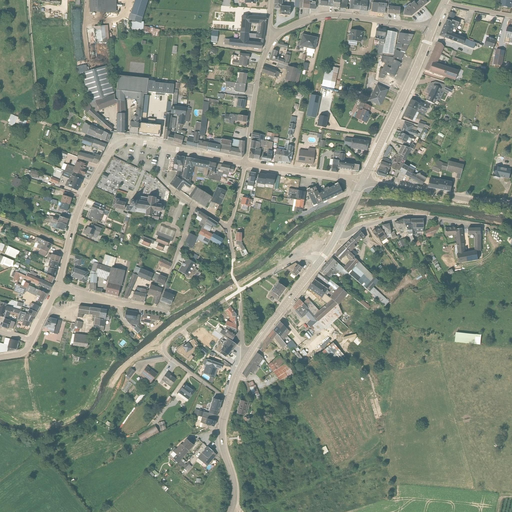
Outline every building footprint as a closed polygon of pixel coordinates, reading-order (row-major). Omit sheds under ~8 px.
[(89,0),(89,13),(116,13),(116,0),(89,0)] [(135,22),(141,22),(148,0),(134,0),(130,14),(129,14),(128,20),(135,22)] [(303,0),(299,0),(298,8),(309,9),(309,0),(306,0),(306,1),(303,1),(303,0)] [(309,0),(309,9),(315,10),(315,6),(319,6),(319,0),(309,0)] [(329,0),(329,7),(339,8),(340,0),(329,0)] [(340,0),(339,8),(346,9),(346,4),(349,5),(350,0),(349,0),(340,0)] [(349,5),(349,10),(359,11),(361,1),(360,0),(356,0),(356,1),(350,0),(349,5)] [(367,0),(367,2),(361,1),(359,11),(366,12),(367,10),(369,10),(370,2),(370,0),(367,0)] [(374,3),(374,0),(370,0),(370,2),(372,3),(371,12),(377,13),(378,4),(374,3)] [(383,3),(383,4),(378,4),(377,13),(384,14),(384,12),(387,13),(388,6),(388,0),(385,0),(385,3),(383,3)] [(419,9),(424,6),(420,0),(415,4),(419,9)] [(415,4),(413,2),(411,4),(410,3),(404,8),(404,15),(411,16),(419,9),(415,4)] [(274,5),(274,8),(280,9),(279,15),(289,16),(290,8),(282,7),(282,5),(274,5)] [(387,13),(399,15),(400,8),(388,6),(387,13)] [(248,34),(249,24),(259,24),(258,33),(253,33),(253,34),(256,35),(256,38),(259,38),(261,39),(263,39),(266,18),(241,16),(240,33),(248,34)] [(446,19),(439,36),(444,38),(446,32),(454,35),(458,23),(452,20),(451,23),(450,22),(450,21),(446,19)] [(141,30),(143,30),(143,29),(143,22),(141,22),(131,22),(131,35),(141,35),(141,30)] [(107,26),(93,27),(95,43),(96,43),(96,50),(101,49),(100,42),(109,41),(107,26)] [(144,26),(143,30),(141,35),(158,37),(159,30),(155,29),(154,29),(144,26)] [(376,29),(374,38),(377,39),(377,41),(379,41),(376,55),(381,56),(386,31),(376,29)] [(350,30),(348,41),(360,43),(362,32),(350,30)] [(394,44),(397,33),(386,31),(381,56),(393,58),(393,56),(394,56),(395,50),(395,48),(396,45),(394,44)] [(444,38),(473,49),(476,43),(454,35),(446,32),(444,38)] [(248,34),(240,33),(239,41),(224,39),(224,45),(262,50),(263,39),(261,39),(260,43),(248,42),(249,38),(256,38),(256,35),(253,34),(248,34)] [(405,52),(412,35),(399,34),(397,45),(396,45),(395,48),(400,49),(400,50),(405,52)] [(298,41),(297,46),(296,47),(295,50),(299,51),(300,48),(303,49),(303,48),(307,49),(310,37),(307,36),(307,35),(305,35),(304,35),(302,35),(300,42),(298,41)] [(314,54),(317,38),(310,37),(307,49),(306,52),(314,54)] [(487,38),(484,47),(493,50),(496,41),(487,38)] [(442,52),(433,49),(425,70),(454,81),(458,71),(437,64),(442,52)] [(502,66),(504,51),(496,49),(493,64),(502,66)] [(284,61),(283,60),(278,59),(279,58),(277,58),(276,58),(277,52),(275,51),(274,51),(272,50),(269,61),(277,63),(282,65),(284,61)] [(379,68),(378,78),(383,79),(384,76),(385,76),(386,73),(394,76),(398,68),(397,67),(403,54),(404,54),(395,50),(394,56),(393,56),(393,58),(381,56),(381,62),(384,64),(382,69),(379,68)] [(284,61),(282,65),(287,66),(291,53),(286,52),(285,55),(284,55),(283,60),(284,61)] [(249,55),(239,54),(239,57),(238,57),(238,58),(239,58),(238,61),(236,61),(236,60),(235,60),(233,60),(232,61),(231,62),(232,63),(232,64),(232,65),(246,67),(247,62),(246,62),(247,59),(248,59),(249,55)] [(282,65),(277,63),(276,67),(287,71),(284,80),(285,80),(284,83),(288,84),(289,81),(298,84),(301,70),(297,69),(292,67),(287,66),(282,65)] [(124,102),(116,100),(115,100),(114,94),(106,66),(89,71),(88,67),(87,68),(86,65),(76,67),(78,74),(81,73),(89,102),(83,109),(105,129),(110,132),(112,129),(112,127),(107,123),(96,112),(116,104),(116,133),(125,134),(125,114),(124,102)] [(263,67),(261,72),(277,78),(279,73),(263,67)] [(339,70),(326,67),(323,86),(335,88),(339,70)] [(247,74),(237,73),(235,83),(245,84),(247,74)] [(116,100),(124,102),(124,98),(131,99),(137,99),(136,103),(134,104),(136,108),(136,109),(142,110),(144,94),(146,94),(147,92),(148,81),(148,79),(118,76),(116,100)] [(154,92),(155,83),(155,82),(148,81),(147,92),(154,92)] [(235,83),(226,82),(225,87),(234,88),(233,90),(235,90),(234,92),(244,94),(245,84),(235,83)] [(387,90),(374,84),(370,91),(372,93),(368,100),(380,106),(387,90)] [(428,88),(427,88),(426,91),(427,91),(426,93),(428,94),(427,96),(428,96),(426,101),(434,104),(436,100),(440,101),(444,92),(447,94),(448,92),(443,90),(433,85),(431,89),(428,87),(428,88)] [(310,95),(306,116),(316,118),(320,97),(310,95)] [(234,96),(233,108),(244,109),(246,97),(234,96)] [(419,104),(410,100),(407,107),(416,111),(416,112),(418,113),(423,116),(426,111),(427,111),(428,111),(428,110),(428,109),(428,108),(428,106),(420,102),(419,104)] [(200,123),(199,136),(204,137),(208,103),(204,102),(203,102),(200,123)] [(371,107),(360,102),(357,110),(358,110),(354,118),(365,123),(368,116),(369,117),(370,115),(367,114),(371,107)] [(172,106),(171,114),(166,113),(165,126),(163,139),(164,139),(181,144),(185,132),(181,132),(182,125),(183,125),(186,106),(181,105),(181,107),(172,106)] [(403,116),(414,122),(418,113),(416,112),(416,111),(407,107),(403,116)] [(142,110),(136,109),(135,113),(133,113),(133,117),(132,117),(132,122),(140,123),(142,111),(142,110)] [(69,112),(65,118),(67,119),(69,120),(71,117),(73,118),(71,121),(73,123),(77,117),(73,114),(69,112)] [(225,114),(224,123),(233,125),(234,121),(246,123),(247,117),(229,114),(229,115),(225,114)] [(10,121),(8,124),(13,127),(15,123),(24,127),(27,121),(11,115),(8,120),(10,121)] [(291,117),(287,135),(292,136),(296,118),(291,117)] [(140,123),(132,122),(130,122),(129,134),(138,135),(138,133),(138,129),(140,129),(140,124),(140,123)] [(189,135),(188,136),(186,145),(197,148),(199,136),(200,123),(196,122),(193,136),(189,135)] [(84,123),(80,132),(86,135),(90,125),(84,123)] [(424,127),(418,126),(417,128),(412,127),(413,126),(404,123),(401,132),(419,138),(424,127)] [(160,126),(147,124),(140,124),(140,129),(138,129),(138,133),(153,135),(153,137),(159,139),(160,126)] [(90,125),(86,135),(94,137),(97,129),(90,125)] [(108,142),(110,135),(97,129),(94,137),(108,142)] [(265,135),(252,132),(251,137),(257,138),(256,142),(251,141),(250,148),(255,149),(255,148),(259,148),(260,141),(264,141),(265,135)] [(278,142),(279,134),(268,132),(267,135),(271,136),(270,141),(278,142)] [(401,135),(399,135),(397,139),(404,142),(402,145),(411,149),(413,150),(415,146),(412,145),(414,140),(402,133),(401,135)] [(204,137),(199,136),(197,148),(206,150),(208,143),(204,142),(205,139),(204,137)] [(78,152),(77,159),(97,164),(106,145),(94,141),(83,138),(81,144),(102,151),(100,155),(94,154),(93,157),(78,152)] [(213,141),(209,140),(208,143),(206,150),(219,153),(220,145),(221,139),(214,138),(213,141)] [(236,156),(243,157),(243,154),(244,153),(244,142),(231,139),(231,141),(221,139),(220,145),(230,147),(229,155),(236,156)] [(366,151),(367,141),(352,139),(350,148),(366,151)] [(259,148),(255,148),(255,149),(254,159),(259,160),(261,149),(262,150),(263,148),(267,149),(271,150),(273,143),(264,141),(260,141),(259,148)] [(282,162),(290,164),(293,147),(291,146),(291,145),(289,145),(289,146),(288,146),(288,141),(286,141),(284,151),(282,162)] [(230,147),(220,145),(219,153),(229,155),(230,147)] [(411,149),(402,145),(396,157),(402,159),(405,161),(411,149)] [(383,157),(385,158),(387,154),(390,148),(391,147),(388,146),(383,157)] [(299,150),(297,162),(313,164),(315,149),(308,148),(307,152),(299,150)] [(271,150),(267,149),(266,155),(262,154),(261,161),(270,162),(273,150),(271,150)] [(284,151),(276,149),(274,160),(282,162),(284,151)] [(332,168),(331,172),(337,173),(338,169),(340,151),(334,151),(333,160),(330,160),(329,168),(332,168)] [(340,151),(338,169),(358,172),(359,165),(344,163),(345,154),(344,154),(344,152),(340,151)] [(174,158),(172,171),(177,172),(183,173),(187,158),(176,156),(174,158)] [(400,163),(402,159),(396,157),(395,159),(394,158),(393,159),(390,166),(399,171),(403,164),(400,163)] [(210,163),(187,158),(183,173),(182,178),(190,183),(193,167),(198,168),(197,172),(202,173),(202,176),(204,176),(204,178),(207,179),(211,169),(209,168),(210,163)] [(385,159),(382,158),(375,173),(377,176),(386,178),(390,166),(393,159),(392,159),(388,158),(387,160),(385,159)] [(434,159),(431,167),(430,170),(439,173),(440,169),(457,174),(456,178),(459,179),(464,160),(459,158),(458,164),(448,162),(448,164),(443,163),(434,159)] [(64,170),(64,171),(73,173),(73,172),(84,176),(85,172),(84,172),(86,165),(77,162),(74,167),(67,165),(63,164),(61,169),(64,170)] [(213,174),(216,164),(210,163),(209,168),(211,169),(207,179),(219,182),(220,176),(213,174)] [(228,172),(232,173),(234,167),(216,164),(213,174),(220,176),(222,174),(227,175),(228,172)] [(408,167),(403,164),(399,171),(399,172),(404,175),(408,167)] [(410,165),(408,167),(404,175),(410,178),(412,173),(415,168),(410,165)] [(511,169),(495,166),(493,176),(500,178),(500,176),(509,178),(511,169)] [(175,176),(169,184),(176,190),(177,189),(179,191),(184,185),(189,189),(192,185),(190,183),(182,178),(183,173),(177,172),(175,176)] [(252,190),(255,174),(249,173),(247,183),(245,182),(243,188),(246,189),(252,190)] [(412,173),(410,178),(422,185),(426,178),(420,175),(420,173),(416,175),(412,173)] [(263,175),(258,175),(256,184),(264,185),(264,184),(266,175),(263,174),(263,175)] [(66,181),(65,186),(77,191),(82,180),(70,175),(68,182),(66,181)] [(264,184),(273,186),(275,177),(269,176),(270,175),(266,175),(264,184)] [(14,178),(11,185),(20,189),(23,181),(14,178)] [(437,189),(439,180),(429,178),(427,188),(437,189)] [(439,180),(437,189),(450,192),(452,182),(439,180)] [(315,187),(306,191),(313,206),(321,202),(342,193),(338,184),(329,189),(328,187),(323,189),(324,192),(319,194),(315,187)] [(200,190),(196,187),(189,198),(191,199),(194,201),(198,203),(201,205),(205,207),(211,197),(200,190)] [(219,205),(225,192),(216,188),(208,207),(212,209),(215,203),(219,205)] [(98,191),(96,196),(104,201),(107,195),(98,191)] [(292,207),(302,208),(305,192),(298,191),(296,197),(287,196),(287,199),(294,200),(292,207)] [(63,193),(60,202),(62,202),(69,205),(70,203),(69,203),(70,200),(71,200),(71,198),(72,195),(63,193)] [(126,206),(125,211),(129,211),(129,212),(145,214),(145,216),(152,217),(152,219),(158,220),(159,213),(160,213),(160,212),(163,211),(164,211),(163,210),(164,207),(163,207),(161,205),(161,204),(160,204),(160,205),(158,204),(158,201),(159,200),(158,200),(155,200),(156,199),(156,198),(156,197),(155,198),(149,197),(148,196),(147,196),(148,197),(148,198),(145,198),(145,197),(144,197),(144,198),(141,197),(141,196),(141,197),(137,196),(136,196),(136,197),(136,201),(130,200),(129,206),(126,206)] [(125,217),(129,218),(130,218),(130,217),(133,218),(133,217),(131,216),(131,215),(127,213),(126,214),(123,212),(123,211),(124,211),(125,203),(119,201),(119,199),(114,198),(112,208),(115,209),(115,211),(125,217)] [(243,198),(241,205),(242,205),(241,209),(247,210),(248,207),(249,203),(251,203),(252,200),(243,198)] [(69,205),(62,202),(60,207),(59,207),(58,211),(63,212),(63,210),(67,212),(69,205)] [(92,210),(89,217),(93,219),(98,221),(101,222),(104,214),(102,213),(104,210),(103,210),(93,205),(91,210),(92,210)] [(201,229),(208,218),(202,214),(197,211),(195,209),(193,214),(197,215),(195,219),(200,222),(199,224),(201,225),(199,228),(201,229)] [(59,219),(49,216),(48,217),(46,216),(46,218),(66,225),(68,220),(59,217),(59,219)] [(44,218),(43,222),(47,224),(50,223),(54,224),(52,227),(64,231),(66,225),(46,218),(44,218)] [(198,234),(209,240),(219,246),(223,240),(213,234),(212,235),(208,232),(208,231),(209,232),(211,228),(211,227),(211,226),(214,228),(217,224),(208,218),(201,229),(198,234)] [(402,220),(394,223),(397,230),(398,230),(400,235),(402,234),(402,233),(406,231),(402,220)] [(410,220),(402,220),(406,231),(408,236),(412,244),(413,244),(414,246),(416,245),(412,237),(412,235),(411,230),(410,220)] [(423,232),(423,220),(410,220),(411,230),(412,235),(415,235),(415,232),(423,232)] [(391,233),(388,224),(387,223),(384,224),(384,225),(382,226),(383,230),(384,230),(384,233),(387,238),(391,237),(392,239),(396,237),(393,232),(391,233)] [(101,230),(91,225),(93,226),(91,229),(88,228),(87,230),(85,229),(83,233),(88,236),(87,237),(91,239),(93,234),(98,236),(101,230)] [(157,231),(173,237),(175,232),(160,226),(157,231)] [(320,240),(322,242),(327,235),(326,233),(328,230),(321,226),(313,237),(319,241),(320,240)] [(439,226),(424,231),(427,238),(441,232),(439,226)] [(445,229),(445,236),(456,235),(456,229),(455,227),(452,227),(452,228),(449,228),(445,229)] [(377,238),(380,243),(387,238),(384,233),(380,228),(377,230),(376,229),(372,232),(373,233),(372,233),(376,239),(377,238)] [(457,253),(456,253),(457,263),(478,260),(477,252),(480,252),(480,229),(468,229),(468,234),(474,235),(474,250),(463,252),(462,229),(456,229),(456,235),(456,238),(453,238),(454,240),(456,240),(457,253)] [(173,237),(157,231),(155,236),(157,236),(155,242),(142,236),(140,240),(143,241),(141,245),(148,248),(150,243),(153,245),(153,244),(157,245),(156,249),(162,251),(164,246),(167,247),(169,241),(171,242),(173,237)] [(352,239),(356,243),(361,239),(362,241),(365,238),(360,232),(352,239)] [(209,240),(198,234),(197,237),(189,233),(185,243),(186,243),(185,246),(192,249),(196,240),(207,245),(209,240)] [(29,239),(28,242),(35,244),(36,243),(49,249),(50,246),(52,247),(53,245),(35,237),(34,241),(29,239)] [(343,247),(354,257),(357,254),(352,250),(358,245),(356,243),(352,239),(343,247)] [(399,241),(402,248),(408,247),(407,244),(406,245),(403,239),(399,241)] [(36,243),(35,244),(34,247),(40,249),(38,253),(45,257),(49,249),(36,243)] [(8,246),(4,254),(16,259),(19,252),(8,246)] [(343,268),(350,275),(385,306),(389,302),(373,288),(378,281),(354,257),(343,247),(334,256),(340,261),(344,256),(346,257),(346,258),(349,261),(343,268)] [(373,247),(370,250),(374,255),(378,252),(373,247)] [(60,257),(48,254),(46,259),(58,263),(60,257)] [(116,258),(105,254),(103,260),(99,258),(98,261),(98,264),(111,269),(111,268),(113,268),(116,258)] [(13,267),(15,262),(0,255),(0,264),(3,265),(10,267),(11,267),(12,267),(13,267)] [(71,275),(71,277),(80,280),(80,281),(84,283),(87,276),(87,277),(89,272),(75,267),(76,265),(80,266),(82,259),(75,257),(74,261),(75,261),(74,264),(75,264),(72,273),(71,273),(71,275)] [(319,272),(329,280),(333,275),(334,276),(336,276),(336,275),(338,277),(339,276),(343,279),(344,278),(346,280),(350,275),(343,268),(331,258),(327,263),(319,272)] [(44,262),(45,262),(44,265),(57,269),(58,263),(46,259),(45,259),(44,262)] [(108,284),(105,294),(117,297),(120,286),(121,286),(125,271),(113,268),(111,268),(111,269),(98,264),(98,261),(92,259),(89,263),(93,265),(90,272),(89,289),(96,292),(102,293),(102,289),(96,288),(96,284),(97,284),(97,277),(107,281),(107,283),(108,284)] [(160,259),(157,265),(169,270),(171,264),(160,259)] [(182,265),(179,271),(185,275),(185,276),(185,277),(186,278),(187,278),(189,279),(190,278),(191,277),(192,277),(192,275),(194,275),(197,271),(194,269),(195,267),(194,266),(196,264),(187,259),(185,264),(183,266),(182,265)] [(286,268),(282,270),(287,273),(289,271),(296,277),(302,268),(298,265),(295,263),(286,268)] [(56,270),(45,267),(43,273),(54,278),(56,270)] [(17,269),(35,278),(37,274),(31,272),(30,274),(18,268),(17,269)] [(35,278),(17,269),(16,272),(15,272),(15,273),(13,272),(11,277),(13,278),(13,280),(17,281),(13,292),(23,295),(24,292),(25,293),(26,291),(28,285),(32,287),(33,286),(25,282),(23,286),(17,284),(20,276),(38,285),(40,280),(35,278)] [(140,269),(137,277),(150,282),(153,274),(140,269)] [(41,272),(39,274),(41,275),(40,278),(52,283),(54,278),(43,273),(41,272)] [(338,305),(347,294),(329,280),(319,272),(316,276),(335,291),(329,298),(338,305)] [(137,277),(132,274),(123,298),(127,299),(137,277)] [(160,288),(162,289),(163,285),(166,278),(160,276),(155,274),(152,280),(155,281),(155,282),(158,283),(161,285),(160,288)] [(40,280),(38,285),(50,290),(52,286),(40,280)] [(324,294),(327,291),(327,290),(314,280),(311,284),(324,294)] [(139,293),(145,294),(147,295),(155,296),(159,297),(162,289),(160,288),(161,285),(158,283),(157,287),(150,284),(149,290),(140,288),(139,293)] [(271,291),(267,297),(273,302),(275,299),(277,301),(286,289),(278,283),(272,291),(271,291)] [(307,307),(310,311),(314,315),(313,316),(317,321),(310,328),(316,335),(323,328),(325,330),(342,314),(338,305),(329,298),(324,294),(311,284),(308,288),(322,298),(320,300),(326,304),(319,311),(307,298),(304,302),(301,298),(299,300),(307,307)] [(28,285),(26,291),(39,298),(37,301),(42,303),(47,295),(32,287),(28,285)] [(145,294),(139,293),(134,292),(132,300),(143,303),(145,294)] [(171,305),(174,296),(164,292),(160,301),(171,305)] [(358,302),(368,310),(370,307),(360,299),(358,302)] [(299,300),(292,307),(301,318),(305,315),(310,311),(307,307),(299,300)] [(31,303),(27,315),(34,317),(40,307),(31,303)] [(0,305),(0,316),(5,318),(7,311),(19,314),(20,312),(21,311),(12,309),(12,307),(6,306),(5,307),(0,305)] [(98,329),(100,309),(79,306),(77,317),(82,318),(83,314),(89,315),(92,316),(92,321),(94,322),(93,328),(98,329)] [(227,326),(236,330),(236,314),(234,312),(230,307),(225,311),(229,316),(229,322),(227,321),(224,325),(227,326)] [(100,309),(98,329),(98,330),(104,331),(105,320),(109,321),(110,316),(106,315),(107,310),(100,309)] [(5,318),(1,327),(7,329),(8,327),(13,329),(15,322),(7,320),(9,314),(18,316),(19,314),(7,311),(5,318)] [(126,311),(125,318),(129,324),(138,326),(140,315),(136,315),(137,312),(126,311)] [(18,316),(17,321),(23,323),(22,325),(28,327),(29,322),(31,323),(34,317),(27,315),(26,314),(20,312),(19,314),(18,316)] [(141,317),(140,322),(150,324),(150,323),(152,324),(158,320),(159,317),(143,314),(143,318),(141,317)] [(57,320),(50,318),(47,319),(44,327),(48,328),(47,330),(51,331),(50,333),(53,334),(57,320)] [(53,334),(57,335),(61,321),(57,320),(53,334)] [(74,324),(73,328),(73,331),(78,332),(79,329),(81,329),(83,323),(75,321),(74,324)] [(276,326),(286,337),(290,332),(279,322),(276,326)] [(236,330),(227,326),(223,331),(219,327),(216,331),(219,333),(225,337),(231,341),(235,336),(236,330)] [(273,330),(283,341),(286,337),(276,326),(273,330)] [(267,337),(271,341),(274,338),(282,349),(286,345),(283,341),(273,330),(267,337)] [(456,333),(456,343),(481,345),(481,344),(482,336),(456,333)] [(72,334),(70,345),(87,348),(89,336),(72,334)] [(217,348),(228,356),(231,350),(236,344),(231,341),(225,337),(217,348)] [(271,341),(267,337),(262,343),(261,346),(258,349),(263,353),(264,353),(266,350),(265,350),(271,341)] [(357,337),(353,342),(357,346),(361,341),(357,337)] [(3,349),(0,349),(0,352),(15,350),(18,341),(5,338),(3,344),(3,349)] [(198,346),(193,339),(186,344),(185,344),(186,345),(184,346),(183,345),(178,348),(177,349),(177,350),(177,351),(178,352),(178,353),(179,353),(180,353),(187,358),(191,354),(192,354),(193,353),(193,352),(198,346)] [(185,344),(186,344),(185,343),(177,347),(177,348),(176,349),(176,350),(176,352),(177,352),(177,353),(189,362),(194,356),(192,354),(191,354),(187,358),(180,353),(179,353),(178,353),(178,352),(177,351),(177,350),(177,349),(178,348),(183,345),(184,346),(186,345),(185,344)] [(322,352),(333,366),(345,357),(333,343),(322,352)] [(201,347),(198,350),(206,356),(208,353),(201,347)] [(228,356),(217,348),(215,350),(227,359),(229,356),(228,356)] [(242,374),(246,379),(250,373),(252,375),(263,359),(261,356),(257,353),(242,374)] [(272,372),(285,363),(279,356),(267,366),(272,372)] [(222,365),(205,359),(203,365),(204,365),(203,369),(204,370),(203,373),(214,377),(217,368),(221,369),(222,365)] [(285,363),(272,372),(281,383),(294,375),(285,363)] [(146,367),(140,376),(144,378),(142,381),(145,384),(147,381),(150,383),(156,375),(153,372),(153,373),(150,371),(150,370),(146,367)] [(127,376),(125,378),(128,380),(135,372),(132,370),(131,368),(126,375),(127,376)] [(167,372),(161,380),(164,382),(170,387),(176,380),(170,375),(167,372)] [(252,381),(247,383),(255,401),(261,398),(259,395),(255,385),(254,385),(252,381)] [(190,390),(184,385),(177,395),(186,402),(194,391),(191,389),(190,390)] [(141,393),(134,402),(137,404),(140,400),(141,400),(145,396),(141,393)] [(169,397),(164,404),(167,406),(172,399),(169,397)] [(208,414),(214,415),(217,416),(221,401),(213,399),(208,414)] [(240,401),(237,413),(245,416),(245,413),(247,414),(250,403),(240,401)] [(204,412),(202,417),(213,421),(214,415),(208,414),(204,412)] [(202,417),(201,420),(200,423),(214,427),(215,421),(213,421),(202,417)] [(154,426),(137,435),(142,443),(159,433),(154,426)] [(182,446),(188,451),(195,443),(190,439),(189,441),(187,440),(182,446)] [(188,451),(182,446),(180,444),(176,449),(174,448),(172,451),(173,452),(170,455),(174,458),(173,459),(177,463),(180,460),(188,451)] [(325,446),(320,449),(323,456),(328,454),(325,446)] [(207,447),(195,461),(201,465),(203,463),(206,466),(216,455),(207,447)] [(182,459),(177,464),(181,468),(185,464),(186,463),(182,459)]
